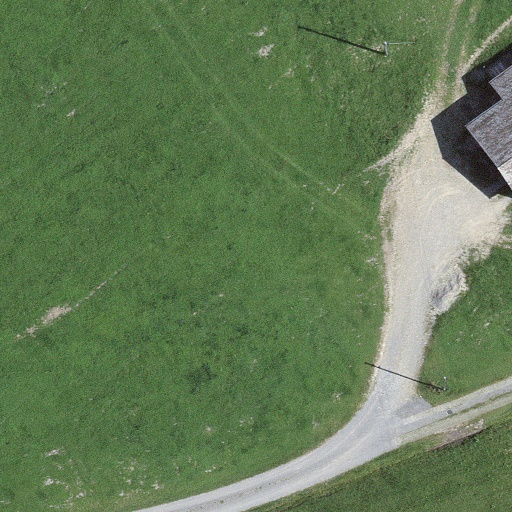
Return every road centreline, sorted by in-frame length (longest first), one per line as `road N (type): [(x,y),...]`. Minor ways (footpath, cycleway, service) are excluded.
road 1 (track): [(366,439),(302,477),(196,511)]
road 2 (track): [(426,285),(392,390),(366,439)]
road 3 (track): [(511,390),(366,439)]
